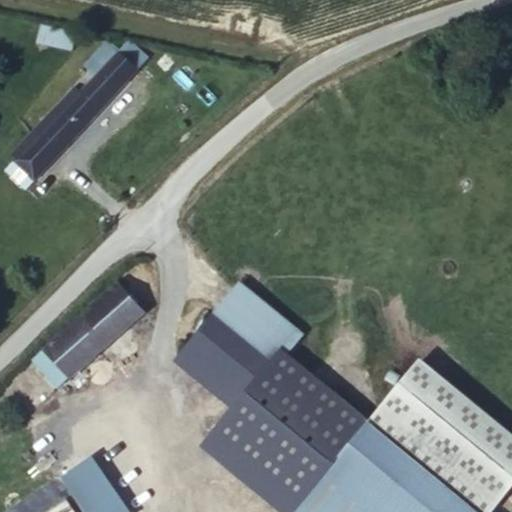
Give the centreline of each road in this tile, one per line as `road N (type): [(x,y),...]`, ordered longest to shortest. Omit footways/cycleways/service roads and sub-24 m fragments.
road 1 (unclassified): [(511,3),(335,51),(195,160),(0,339)]
road 2 (unknown): [(151,200),(165,394)]
